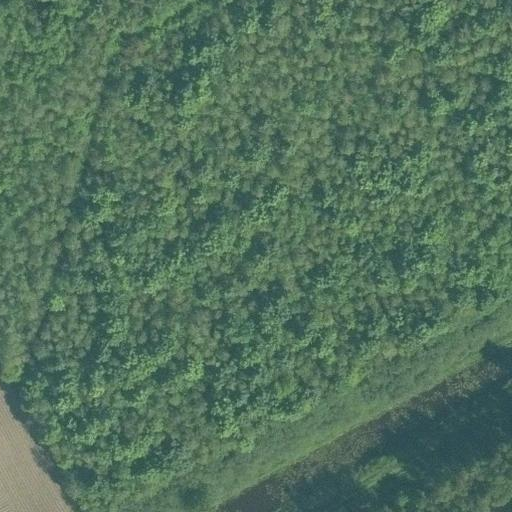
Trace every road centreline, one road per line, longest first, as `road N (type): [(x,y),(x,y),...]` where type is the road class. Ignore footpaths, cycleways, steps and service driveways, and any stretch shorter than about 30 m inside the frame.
road 1 (track): [(120,27),(20,389)]
road 2 (track): [(38,0),(132,29),(186,0)]
